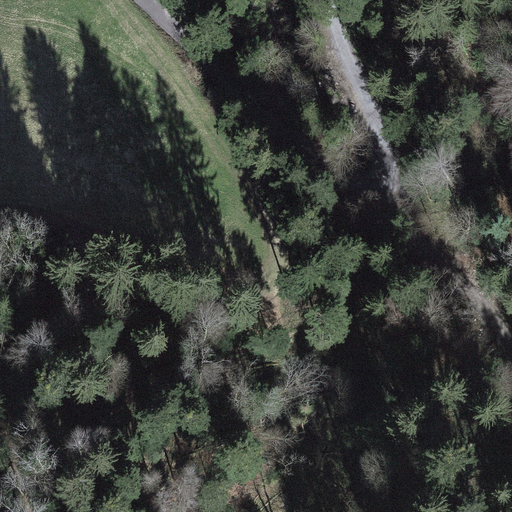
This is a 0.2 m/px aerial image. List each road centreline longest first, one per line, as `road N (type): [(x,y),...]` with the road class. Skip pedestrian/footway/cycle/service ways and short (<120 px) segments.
road 1 (track): [(121,0),(219,132),(272,227),(280,255),(268,277),(244,284),(22,214),(0,218)]
road 2 (track): [(140,0),(348,184),(367,183),(385,169),(375,118),(339,44),(333,0)]
road 3 (track): [(511,343),(412,239),(385,169)]
